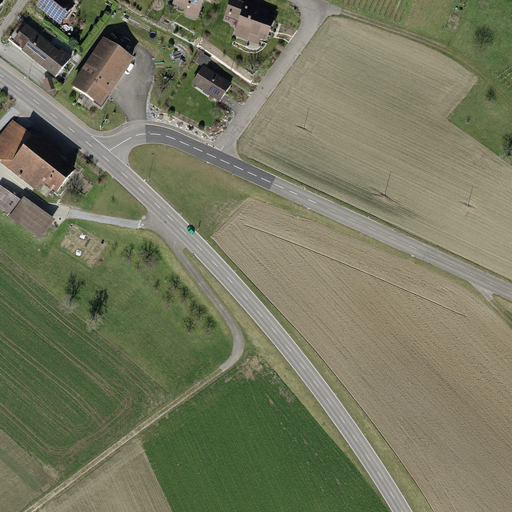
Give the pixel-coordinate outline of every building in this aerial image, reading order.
[(69,0),(42,0),(39,5),(61,23),(76,5),(73,2),(69,0)] [(202,0),(165,0),(163,7),(196,19),(202,0)] [(263,45),(272,18),(266,16),(268,10),(238,0),(229,0),(224,16),(234,20),(228,37),(253,46),(254,42),(263,45)] [(57,77),(70,61),(22,24),(9,40),(57,77)] [(131,59),(105,42),(74,87),(100,105),(131,59)] [(209,67),(213,58),(204,54),(200,63),(209,67)] [(214,103),(227,84),(200,66),(187,85),(214,103)] [(52,79),(44,82),(48,92),(56,89),(52,79)] [(58,157),(15,122),(0,140),(0,160),(36,189),(40,184),(52,195),(71,171),(56,159),(58,157)] [(50,223),(2,187),(0,190),(0,209),(39,239),(50,223)]
